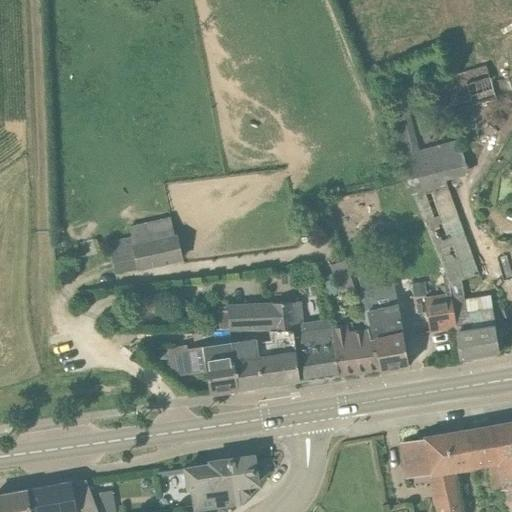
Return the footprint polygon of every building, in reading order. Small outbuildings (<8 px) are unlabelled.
[(395,109),(411,188),(469,176),(461,137),(420,146),(412,106),(395,109)] [(183,260),(177,234),(133,244),(139,269),(183,260)] [(340,287),(357,283),(352,259),(334,263),(340,287)] [(356,268),(361,291),(377,287),(372,264),(356,268)] [(446,294),(454,328),(459,358),(499,351),(493,316),(491,316),(490,309),(482,310),(481,297),(465,299),(462,281),(450,286),(446,275),(442,276),(446,294)] [(424,283),(413,284),(415,297),(426,295),(424,283)] [(393,284),(377,287),(361,291),(356,292),(365,326),(370,325),(374,342),(376,342),(380,369),(381,371),(408,366),(404,343),(393,284)] [(429,332),(454,328),(446,294),(423,297),(429,332)] [(331,330),(330,325),(295,332),(292,301),(227,303),(228,310),(218,311),(219,331),(269,331),(270,337),(292,335),(300,380),(338,375),(331,330)] [(370,325),(365,326),(353,327),(352,322),(330,325),(331,330),(338,375),(380,369),(376,342),(374,342),(370,325)] [(300,380),(292,335),(270,337),(253,341),(233,344),(240,389),(300,380)] [(240,389),(233,344),(203,349),(188,351),(187,346),(169,350),(176,378),(206,371),(210,394),(240,389)] [(511,511),(511,422),(488,427),(492,455),(505,490),(509,511),(511,511)] [(488,427),(463,431),(446,434),(453,469),(469,467),(489,464),(494,492),(505,490),(492,455),(488,427)] [(461,511),(453,469),(446,434),(424,438),(424,439),(401,443),(407,477),(430,472),(437,511),(461,511)] [(258,483),(253,456),(224,460),(230,504),(240,503),(249,495),(247,485),(258,483)] [(203,511),(218,511),(217,506),(230,504),(224,460),(209,462),(210,464),(184,467),(187,490),(192,489),(194,508),(202,507),(203,511)] [(98,511),(85,479),(59,484),(64,511),(98,511)] [(64,511),(59,484),(27,490),(31,511),(64,511)] [(98,501),(111,499),(108,485),(96,487),(98,501)] [(31,511),(27,490),(0,494),(0,511),(31,511)]
